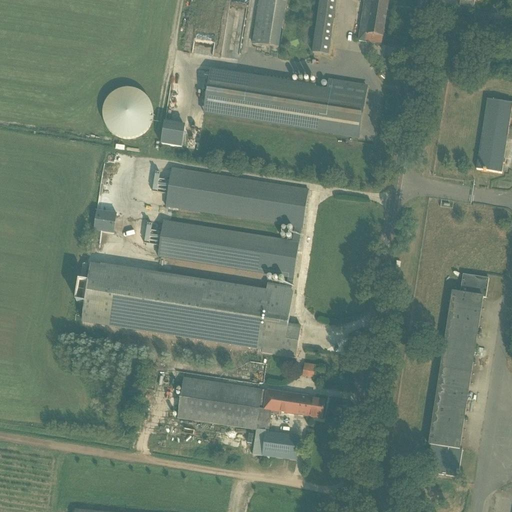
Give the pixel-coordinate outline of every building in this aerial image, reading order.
[(259,0),(252,45),(279,49),(286,3),(263,0),(259,0)] [(364,0),(357,41),(372,44),(382,45),(389,0),(364,0)] [(475,9),(476,0),(456,0),(456,1),(461,1),(460,7),(473,9),(475,9)] [(329,56),(330,48),(314,46),(313,54),(314,54),(329,56)] [(328,82),(327,91),(244,78),(210,72),(204,114),(359,138),(367,88),(328,82)] [(112,128),(128,145),(159,118),(130,84),(108,103),(111,107),(105,112),(116,125),(112,128)] [(503,175),(503,174),(501,174),(503,167),(504,167),(503,166),(503,165),(506,165),(507,161),(503,161),(504,159),(505,159),(504,159),(505,152),(506,152),(506,151),(505,151),(506,144),(507,144),(507,143),(506,143),(507,136),(508,136),(507,136),(509,128),(509,129),(509,128),(510,121),(511,121),(511,120),(510,120),(511,113),(511,105),(511,104),(487,101),(476,171),(485,172),(485,173),(487,174),(487,173),(503,175)] [(164,123),(162,146),(184,148),(186,125),(164,123)] [(164,222),(162,233),(146,231),(144,245),(160,247),(158,259),(287,279),(286,288),(268,285),(267,292),(102,266),(101,267),(99,267),(100,264),(91,262),(88,284),(80,283),(77,303),(85,304),(82,325),(263,353),(263,355),(296,360),(301,327),(289,326),(294,294),(291,293),(301,230),(303,230),(309,191),(172,169),(170,182),(154,179),(152,193),(168,196),(166,209),(295,229),(292,242),(164,222)] [(97,211),(94,231),(114,234),(117,214),(97,211)] [(429,467),(431,467),(430,475),(457,479),(458,471),(461,471),(464,451),(461,451),(485,297),(487,298),(490,280),(464,276),(461,295),(454,294),(430,447),(432,447),(429,467)] [(303,376),(315,377),(318,355),(306,354),(303,376)] [(269,434),(272,413),(298,417),(301,396),(184,379),(178,420),(256,432),(252,456),(296,462),(299,438),(269,434)] [(301,396),(298,417),(313,419),(323,420),(325,402),(309,400),(310,397),(301,396)]
